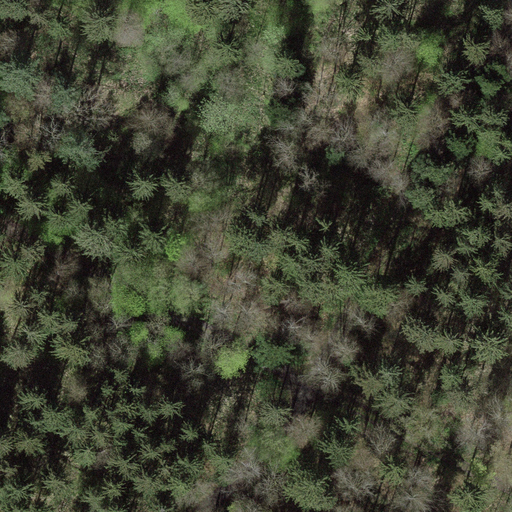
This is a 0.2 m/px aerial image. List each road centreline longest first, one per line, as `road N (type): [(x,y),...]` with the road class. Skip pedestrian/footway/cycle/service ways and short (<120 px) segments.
road 1 (track): [(0,232),(511,495)]
road 2 (track): [(194,511),(294,387),(511,43)]
